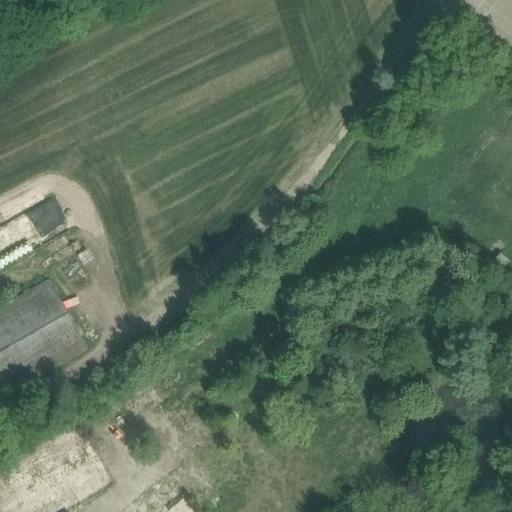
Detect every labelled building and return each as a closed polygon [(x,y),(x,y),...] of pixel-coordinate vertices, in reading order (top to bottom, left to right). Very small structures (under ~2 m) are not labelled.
[(35,208),(46,230),(65,221),(53,198),(35,208)] [(499,234),(480,247),(488,258),(506,246),(499,234)] [(0,398),(88,349),(50,279),(0,307),(0,398)] [(87,427),(106,423),(104,411),(85,416),(87,427)] [(231,472),(208,442),(179,464),(203,494),(231,472)]
